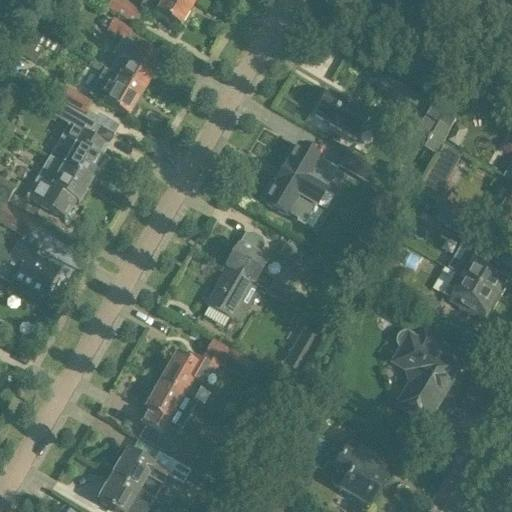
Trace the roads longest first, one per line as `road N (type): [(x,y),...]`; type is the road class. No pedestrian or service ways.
road 1 (residential): [(0,503),(289,0)]
road 2 (secondary): [(511,405),(450,511)]
